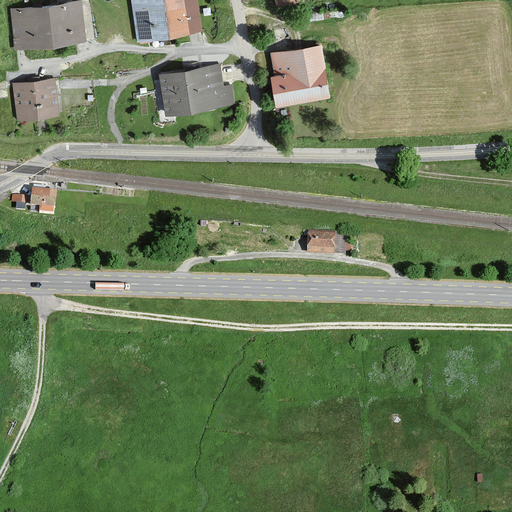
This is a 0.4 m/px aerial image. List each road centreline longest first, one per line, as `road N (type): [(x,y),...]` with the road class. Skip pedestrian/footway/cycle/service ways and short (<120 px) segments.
road 1 (track): [(0,477),(35,400),(41,282),(59,306),(218,325),(511,326)]
road 2 (primary): [(511,296),(0,280)]
road 3 (tertiary): [(247,154),(511,149)]
road 4 (tertiary): [(0,184),(65,151),(247,154)]
road 5 (unknown): [(245,44),(18,62)]
road 6 (unclassified): [(237,0),(256,98),(247,154)]
